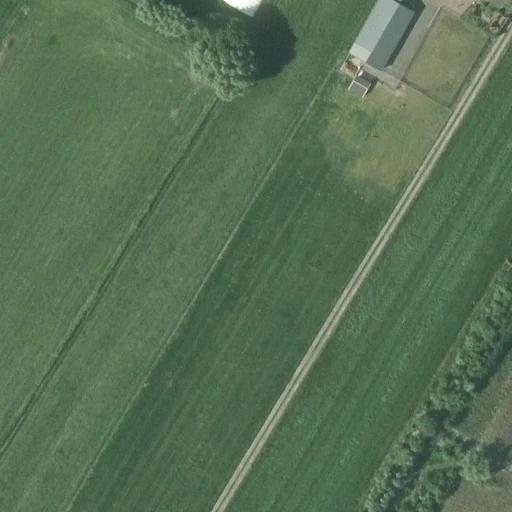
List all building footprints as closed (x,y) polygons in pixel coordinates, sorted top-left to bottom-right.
[(219,0),(252,20),(263,0),(219,0)] [(379,0),(349,54),(381,72),(414,14),(403,7),(407,0),(379,0)] [(436,82),(460,25),(441,17),(436,30),(422,24),(408,60),(422,65),(418,75),(436,82)] [(357,179),(375,187),(420,86),(402,78),(357,179)] [(375,105),(383,108),(388,90),(379,88),(375,105)] [(306,151),(321,160),(341,128),(325,118),(306,151)]
